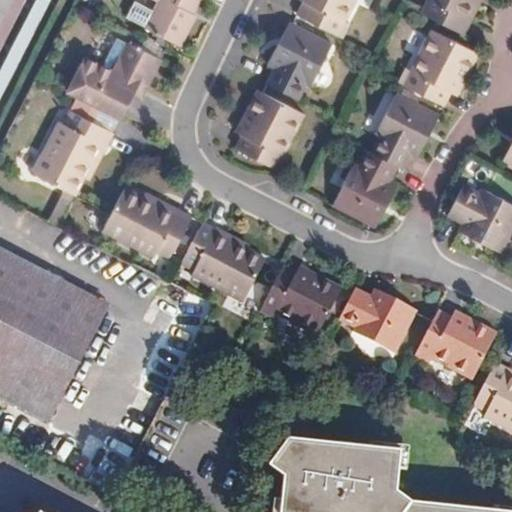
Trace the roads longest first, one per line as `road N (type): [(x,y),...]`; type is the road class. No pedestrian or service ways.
road 1 (residential): [(399,269),(250,206),(185,159),(180,118),(236,0)]
road 2 (residential): [(399,269),(446,173),(504,96),(511,39)]
road 3 (residential): [(511,311),(399,269)]
